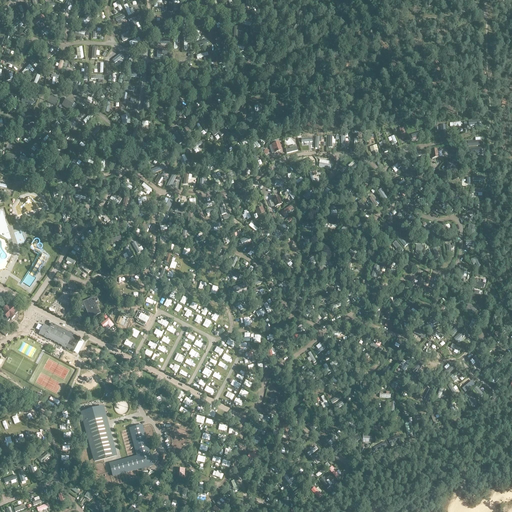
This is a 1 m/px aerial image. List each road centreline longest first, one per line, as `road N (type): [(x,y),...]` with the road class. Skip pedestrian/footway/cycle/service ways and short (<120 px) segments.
road 1 (track): [(485,0),(491,164),(484,220),(497,283)]
road 2 (track): [(511,3),(429,16),(372,0)]
